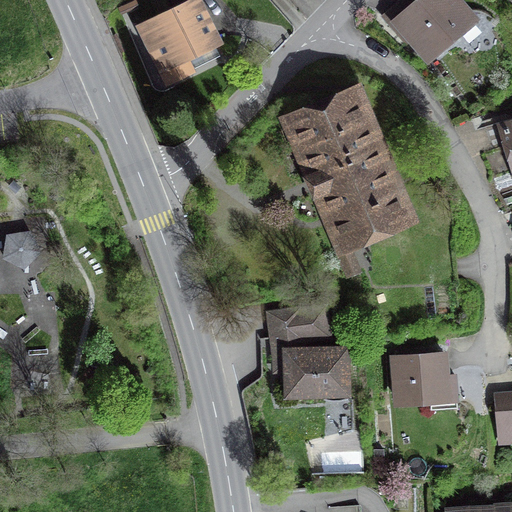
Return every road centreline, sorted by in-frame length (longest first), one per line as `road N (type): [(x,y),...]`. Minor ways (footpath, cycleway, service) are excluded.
road 1 (residential): [(321,27),(414,83),(490,217),(495,347)]
road 2 (secondary): [(143,184),(189,305),(234,511)]
road 3 (residential): [(321,27),(179,169),(143,184)]
road 4 (secondary): [(65,0),(143,184)]
